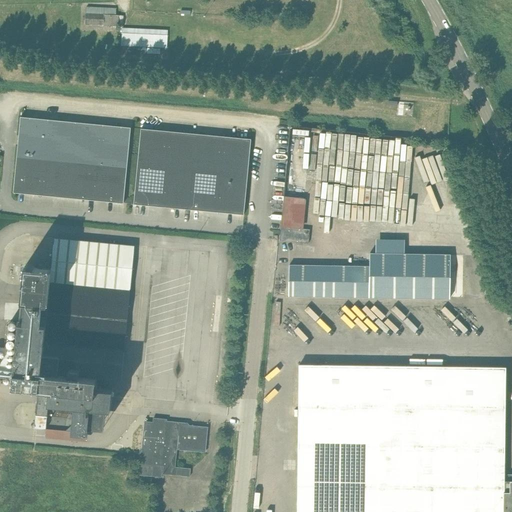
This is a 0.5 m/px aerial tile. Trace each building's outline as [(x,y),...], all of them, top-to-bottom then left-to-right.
[(103,25),(104,14),(85,13),(85,24),(103,25)] [(124,15),(119,15),(104,14),(103,25),(123,26),(124,15)] [(167,48),(168,34),(122,32),(121,45),(167,48)] [(13,193),(68,198),(76,122),(21,117),(13,193)] [(123,203),(131,127),(76,122),(68,198),(123,203)] [(189,209),(196,134),(141,128),(133,204),(189,209)] [(244,215),(251,139),(196,134),(189,209),(244,215)] [(308,243),(309,233),(310,229),(281,227),(280,240),(308,243)] [(370,253),(370,267),(370,297),(449,298),(450,254),(370,253)] [(370,297),(370,267),(290,265),(289,296),(370,297)] [(505,407),(505,367),(299,365),(299,405),(505,407)] [(511,511),(511,473),(507,474),(504,474),(505,407),(299,405),(297,511),(511,511)]
